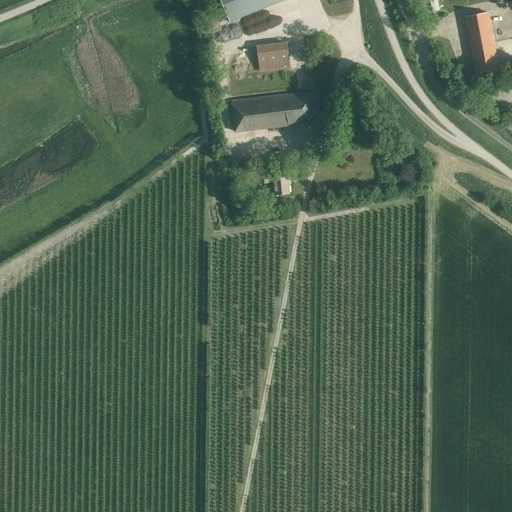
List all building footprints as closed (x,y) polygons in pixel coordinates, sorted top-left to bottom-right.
[(220,0),(230,22),(283,0),(220,0)] [(437,0),(429,0),(433,12),(440,11),(437,0)] [(511,58),(497,62),(488,12),(466,16),(476,73),(494,69),(494,68),(511,65),(511,58)] [(288,44),(257,48),(259,70),(290,67),(288,44)] [(319,122),(315,91),(232,101),(235,132),(319,122)] [(274,182),(275,195),(289,193),(288,180),(290,180),(289,172),(273,174),(273,175),(264,176),(265,183),(274,182)]
